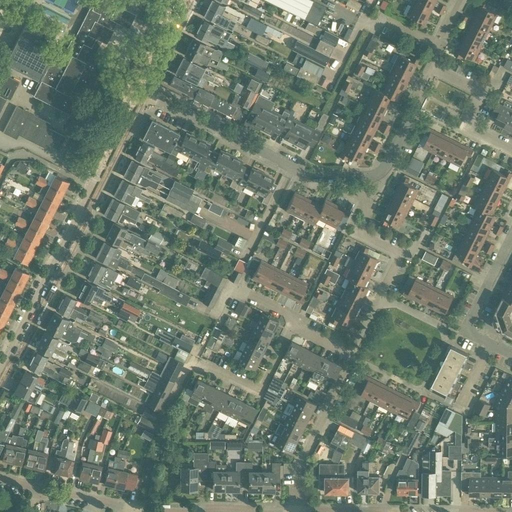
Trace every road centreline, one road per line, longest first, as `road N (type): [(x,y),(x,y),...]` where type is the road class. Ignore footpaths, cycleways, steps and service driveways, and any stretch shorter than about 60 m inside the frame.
road 1 (residential): [(0,373),(139,91)]
road 2 (residential): [(360,176),(307,175),(139,91)]
road 3 (residential): [(298,511),(299,464),(351,354)]
road 4 (residential): [(378,296),(399,253),(357,232),(368,208),(359,204),(360,176)]
road 5 (residential): [(511,150),(464,127),(480,92),(430,68)]
road 6 (residential): [(193,360),(258,391),(290,324)]
road 7 (residential): [(141,511),(0,477)]
road 8 (residential): [(490,343),(465,331),(511,236)]
